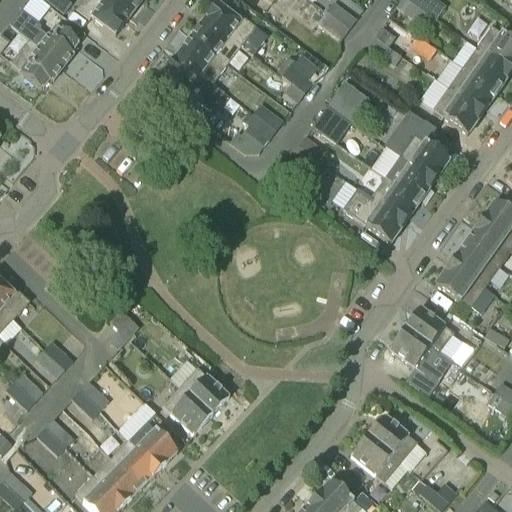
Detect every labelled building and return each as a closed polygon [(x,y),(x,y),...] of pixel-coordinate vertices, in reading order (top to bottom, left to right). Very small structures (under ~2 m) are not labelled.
[(39,0),(51,9),(57,0),(39,0)] [(115,39),(128,22),(104,4),(103,5),(96,0),(85,0),(75,14),(88,24),(91,21),(115,39)] [(128,22),(141,5),(134,0),(96,0),(103,5),(104,4),(128,22)] [(404,0),(403,2),(427,19),(427,18),(435,23),(445,10),(430,0),(404,0)] [(420,28),(427,19),(403,2),(396,12),(420,28)] [(240,51),(251,60),(266,41),(241,22),(239,25),(215,7),(202,24),(226,42),(227,41),(240,51)] [(325,17),(347,36),(355,24),(332,7),(325,17)] [(20,15),(9,29),(18,37),(29,23),(20,15)] [(340,45),(347,36),(325,17),(317,28),(340,45)] [(28,45),(62,72),(73,59),(70,56),(78,47),(62,34),(57,31),(49,41),(41,35),(42,33),(29,23),(18,37),(28,45)] [(189,42),(226,70),(240,51),(227,41),(226,42),(202,24),(189,42)] [(476,52),(511,77),(511,75),(511,46),(490,31),(489,32),(478,49),(476,52)] [(387,52),(388,52),(395,42),(381,32),(374,42),(387,52)] [(0,39),(0,56),(8,46),(0,39)] [(212,88),(226,70),(189,42),(176,59),(199,77),(199,78),(212,88)] [(400,60),(388,52),(387,52),(374,42),(367,52),(393,71),(400,60)] [(51,86),(62,72),(28,45),(24,50),(10,68),(41,93),(48,84),(51,86)] [(496,98),(511,77),(476,52),(462,73),(496,98)] [(223,96),(212,88),(199,78),(199,77),(176,59),(162,76),(186,94),(184,97),(198,107),(198,106),(209,114),(223,96)] [(281,80),(288,71),(293,64),(288,60),(276,76),(281,80)] [(291,88),(304,98),(311,89),(288,71),(281,80),(291,88)] [(481,118),(496,98),(462,73),(447,94),(481,118)] [(358,114),(366,102),(343,86),(335,98),(358,114)] [(296,108),(304,98),(291,88),(284,98),(296,108)] [(467,139),(481,118),(447,94),(432,115),(467,139)] [(326,111),(350,127),(358,114),(335,98),(326,111)] [(252,118),(275,136),(282,126),(259,109),(252,117),(252,118)] [(343,137),(350,127),(326,111),(319,120),(343,137)] [(268,145),(275,136),(252,118),(245,128),(253,135),(266,144),(268,145)] [(399,161),(434,186),(449,165),(423,147),(431,135),(422,128),(414,140),(411,144),(387,149),(386,151),(399,161)] [(258,154),(266,144),(253,135),(246,145),(258,154)] [(298,151),(321,168),(328,158),(305,141),(298,151)] [(314,177),(321,168),(298,151),(291,161),(314,177)] [(434,186),(399,161),(394,167),(384,181),(419,207),(434,186)] [(295,187),(303,176),(292,168),(284,179),(295,187)] [(404,227),(419,207),(384,181),(369,202),(404,227)] [(404,227),(369,202),(356,193),(342,214),(390,248),(404,227)] [(478,227),(511,250),(511,219),(493,206),(478,227)] [(498,272),(511,253),(511,250),(478,227),(463,248),(498,272)] [(484,293),(484,292),(498,272),(463,248),(449,268),(484,293)] [(494,299),(484,292),(484,293),(449,268),(434,289),(469,314),(470,312),(480,319),(494,299)] [(0,312),(12,324),(28,307),(16,295),(13,298),(0,286),(0,312)] [(0,337),(12,324),(0,312),(0,337)] [(439,357),(452,366),(461,372),(473,354),(452,340),(453,338),(418,312),(403,334),(438,359),(439,357)] [(118,336),(129,324),(120,316),(109,328),(118,336)] [(129,324),(118,336),(109,345),(118,353),(138,332),(129,324)] [(10,347),(23,331),(15,325),(2,340),(10,347)] [(508,344),(489,331),(484,339),(503,352),(508,344)] [(437,387),(452,366),(439,357),(438,359),(403,334),(388,355),(413,373),(414,372),(424,379),(424,377),(437,387)] [(42,356),(63,375),(72,366),(51,346),(42,356)] [(55,384),(63,375),(42,356),(34,364),(55,384)] [(179,392),(210,421),(228,402),(205,381),(196,373),(196,374),(180,391),(179,392)] [(13,387),(34,407),(42,398),(21,378),(13,387)] [(26,415),(34,407),(13,387),(5,396),(26,415)] [(79,395),(100,415),(108,406),(87,387),(79,395)] [(511,424),(511,422),(511,410),(478,387),(476,391),(492,402),(487,408),(511,424)] [(511,394),(500,387),(494,397),(511,410),(511,394)] [(192,440),(210,421),(179,392),(161,411),(192,440)] [(92,424),(100,415),(79,395),(71,404),(92,424)] [(444,402),(434,395),(428,403),(438,410),(444,402)] [(367,441),(400,468),(402,466),(416,448),(407,441),(408,441),(383,421),(367,441)] [(44,433),(65,452),(73,444),(52,424),(44,433)] [(127,444),(158,475),(176,457),(145,426),(127,444)] [(57,461),(65,452),(44,433),(36,442),(57,461)] [(375,479),(384,487),(400,468),(367,441),(350,461),(373,481),(375,479)] [(7,443),(0,450),(0,458),(1,460),(12,448),(7,443)] [(140,493),(158,475),(127,444),(109,462),(140,493)] [(122,511),(140,493),(109,462),(91,480),(122,511)] [(2,487),(28,511),(38,511),(27,501),(31,497),(10,478),(2,487)] [(86,511),(121,511),(122,511),(91,480),(73,498),(86,511)] [(436,497),(426,488),(425,489),(419,483),(411,492),(434,511),(444,511),(448,508),(436,497)] [(312,503),(321,511),(358,511),(329,485),(312,503)] [(18,511),(28,511),(2,487),(0,488),(0,501),(11,511),(17,511),(18,511)] [(436,497),(448,508),(456,499),(444,488),(436,497)] [(321,511),(312,503),(303,511),(321,511)]
